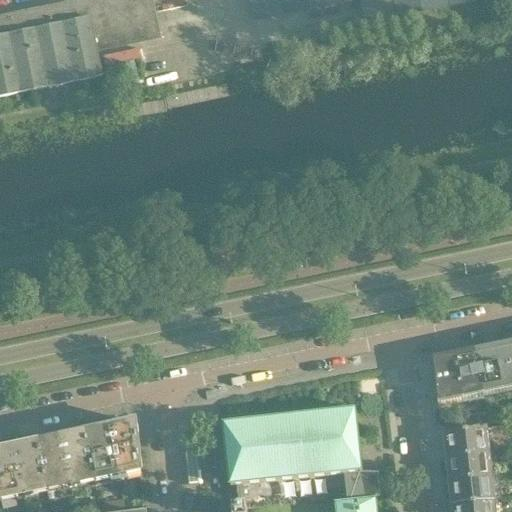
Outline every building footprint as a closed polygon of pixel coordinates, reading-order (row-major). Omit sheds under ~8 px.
[(147,0),(98,0),(0,20),(0,101),(100,81),(94,51),(156,38),(147,0)] [(475,0),(251,0),(256,21),(357,0),(362,0),(367,23),(476,0),(475,0)] [(511,344),(474,353),(483,395),(511,388),(511,344)] [(474,353),(433,361),(438,404),(467,398),(483,395),(474,353)] [(483,395),(467,398),(469,404),(484,400),(483,395)] [(489,425),(510,423),(509,410),(488,412),(489,425)] [(355,411),(306,416),(223,425),(224,438),(213,439),(217,476),(228,475),(229,488),(231,511),(245,511),(243,487),(343,476),(346,503),(334,505),(334,511),(377,511),(376,498),(380,497),(378,474),(362,473),(355,411)] [(475,426),(488,425),(487,414),(474,416),(475,426)] [(135,423),(107,428),(117,477),(141,473),(141,471),(142,469),(141,462),(140,461),(137,436),(138,434),(137,428),(136,426),(135,423)] [(107,428),(84,433),(94,482),(117,477),(107,428)] [(486,429),(444,433),(444,437),(442,439),(443,447),(446,450),(447,459),(489,454),(486,429)] [(84,433),(61,438),(71,487),(94,482),(84,433)] [(61,438),(38,443),(47,492),(71,487),(61,438)] [(38,443),(13,448),(23,497),(47,492),(38,443)] [(13,448),(0,450),(0,502),(23,497),(13,448)] [(489,454),(447,459),(444,463),(445,471),(448,474),(449,482),(491,477),(489,454)] [(491,477),(449,482),(449,483),(447,487),(448,495),(451,498),(452,506),(494,502),(491,477)] [(122,511),(122,502),(102,504),(103,511),(122,511)] [(494,511),(494,502),(452,506),(452,507),(450,511),(449,511),(494,511)]
